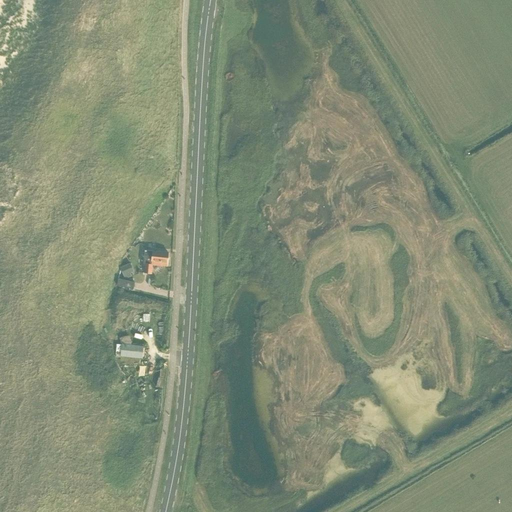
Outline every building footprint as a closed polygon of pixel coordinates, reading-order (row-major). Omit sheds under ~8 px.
[(151,274),(152,265),(167,267),(169,253),(152,251),(144,250),(143,264),(145,264),(143,273),(151,274)] [(127,265),(120,268),(125,279),(132,276),(127,265)] [(124,336),(119,338),(121,343),(121,344),(130,345),(132,341),(130,339),(129,335),(124,336)] [(130,345),(121,344),(119,356),(120,356),(139,358),(142,358),(142,346),(130,345)] [(119,357),(118,361),(122,361),(122,364),(131,365),(131,364),(138,365),(139,358),(120,356),(120,357),(119,357)]
